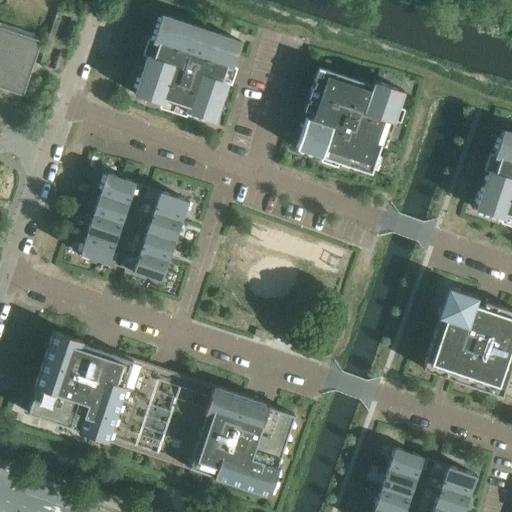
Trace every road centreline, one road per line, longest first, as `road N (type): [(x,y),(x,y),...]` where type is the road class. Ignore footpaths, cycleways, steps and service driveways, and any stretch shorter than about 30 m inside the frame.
road 1 (residential): [(6,272),(511,439)]
road 2 (residential): [(61,109),(511,266)]
road 3 (unknown): [(165,324),(226,163)]
road 4 (residential): [(6,272),(61,109)]
road 5 (unknown): [(254,173),(287,49)]
